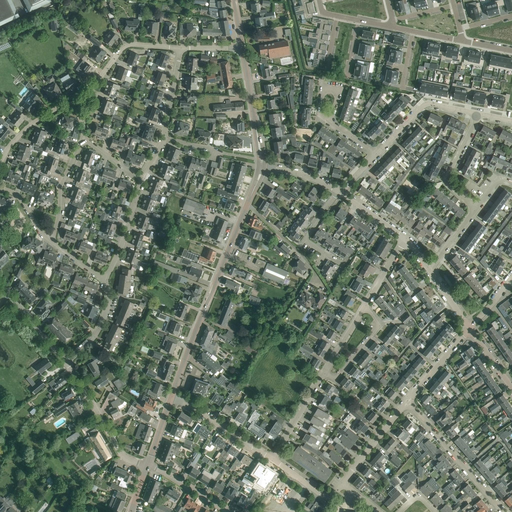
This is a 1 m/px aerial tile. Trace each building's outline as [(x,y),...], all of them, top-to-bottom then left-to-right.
[(0,0),(0,25),(12,20),(19,17),(16,10),(11,0),(0,0)] [(22,0),(29,12),(51,2),(50,0),(22,0)] [(314,7),(312,2),(313,2),(309,3),(308,1),(309,1),(308,0),(301,0),(302,5),(294,7),(295,12),(314,7)] [(405,0),(395,0),(397,5),(396,6),(397,9),(398,9),(398,13),(400,12),(400,13),(404,12),(404,11),(405,11),(403,4),(407,3),(405,0)] [(422,8),(419,0),(409,0),(410,3),(414,2),(416,8),(417,8),(417,9),(422,8)] [(501,0),(498,0),(491,2),(494,16),(498,15),(498,14),(500,13),(498,7),(502,6),(501,0)] [(511,0),(501,0),(502,6),(507,5),(507,6),(507,8),(508,11),(511,10),(511,11),(511,10),(511,0)] [(476,2),(467,4),(468,12),(471,11),(471,13),(470,13),(471,17),(472,17),(473,20),(474,20),(477,19),(480,18),(479,15),(478,13),(478,12),(481,11),(479,2),(476,3),(476,2)] [(491,2),(482,4),(483,10),(486,10),(488,16),(490,16),(490,17),(494,16),(491,2)] [(259,11),(258,3),(251,4),(252,13),(259,11),(259,14),(267,13),(266,9),(259,11)] [(311,15),(311,13),(315,12),(314,7),(295,12),(296,16),(304,14),(306,19),(313,17),(312,17),(312,15),(311,15)] [(219,18),(227,17),(226,10),(218,11),(218,10),(218,9),(209,8),(212,9),(213,16),(212,17),(217,19),(217,18),(219,18)] [(112,18),(110,19),(115,29),(118,27),(115,19),(116,18),(113,13),(111,14),(111,15),(110,16),(112,18)] [(264,26),(262,17),(254,18),(255,23),(254,23),(255,27),(264,26)] [(313,18),(312,22),(321,24),(320,29),(326,30),(330,31),(331,25),(327,25),(328,20),(329,21),(329,20),(318,18),(313,17),(312,17),(313,17),(313,18)] [(59,19),(51,20),(51,25),(51,28),(56,27),(57,31),(60,30),(59,26),(60,26),(59,19)] [(131,21),(126,21),(125,30),(130,30),(130,29),(133,30),(138,31),(138,23),(138,20),(133,20),(133,22),(131,22),(131,21)] [(225,36),(230,35),(227,20),(219,22),(216,23),(216,21),(212,22),(213,29),(202,29),(202,35),(209,35),(209,36),(218,36),(218,41),(225,40),(225,36)] [(157,23),(147,22),(146,33),(155,34),(156,27),(157,27),(157,23)] [(172,23),(165,22),(164,32),(168,32),(167,38),(174,38),(175,29),(171,28),(172,23)] [(193,24),(190,24),(190,37),(193,37),(193,35),(196,35),(196,31),(198,31),(198,28),(198,27),(197,26),(193,26),(193,24)] [(308,37),(309,37),(324,40),(328,41),(328,40),(329,35),(325,34),(326,30),(320,29),(317,28),(316,33),(310,32),(309,32),(308,37)] [(375,40),(377,30),(371,29),(370,32),(363,31),(363,32),(362,32),(361,36),(362,36),(362,37),(375,40)] [(104,41),(107,43),(111,46),(116,40),(119,37),(115,34),(111,31),(108,34),(109,35),(104,41)] [(257,32),(258,40),(270,40),(270,32),(257,32)] [(405,39),(398,38),(399,34),(393,33),(391,43),(404,46),(404,44),(405,44),(405,41),(405,40),(405,39)] [(88,39),(97,46),(90,56),(98,62),(103,56),(105,52),(98,47),(101,44),(90,36),(88,39)] [(309,37),(308,42),(317,43),(316,48),(317,49),(322,50),(326,51),(326,50),(327,45),(323,44),(324,40),(309,37)] [(268,54),(269,58),(289,55),(287,41),(259,46),(260,54),(264,53),(265,55),(268,54)] [(360,45),(359,49),(373,52),(370,51),(371,46),(374,47),(374,43),(368,42),(367,45),(361,44),(361,45),(360,45)] [(423,48),(422,55),(432,56),(434,43),(431,42),(431,43),(428,42),(427,49),(423,48)] [(434,43),(432,56),(441,58),(443,52),(439,51),(440,46),(440,45),(438,44),(434,43)] [(402,52),(396,51),(396,47),(390,46),(388,55),(402,58),(403,53),(402,53),(402,52)] [(441,58),(441,60),(445,61),(445,59),(451,60),(454,47),(450,46),(450,47),(447,46),(446,53),(443,52),(441,58)] [(454,47),(451,60),(460,62),(462,56),(458,55),(459,53),(460,49),(457,48),(457,47),(454,47)] [(313,48),(312,53),(315,54),(315,57),(314,57),(312,66),(318,67),(319,60),(324,61),(324,60),(325,55),(322,54),(322,50),(317,49),(316,48),(313,48)] [(371,61),(373,52),(359,49),(358,54),(359,54),(358,55),(365,57),(364,60),(371,61)] [(465,56),(463,63),(473,65),(476,51),(472,50),(472,51),(469,51),(468,57),(465,56)] [(476,51),(473,65),(483,67),(484,60),(481,60),(480,60),(482,53),(479,52),(476,51)] [(79,52),(76,55),(83,60),(84,61),(86,58),(79,52)] [(131,52),(128,58),(137,61),(139,55),(131,52)] [(160,60),(168,63),(170,57),(162,54),(160,60)] [(401,63),(402,58),(388,55),(386,64),(393,66),(393,62),(400,64),(400,62),(401,63)] [(491,55),(489,67),(495,68),(497,56),(491,55)] [(137,61),(128,58),(126,63),(134,66),(137,61)] [(187,70),(197,71),(198,59),(189,58),(188,65),(187,65),(187,70)] [(75,69),(75,70),(84,76),(83,75),(85,73),(86,73),(88,75),(94,68),(90,65),(89,64),(86,63),(84,61),(83,60),(82,61),(83,62),(76,70),(75,69)] [(168,63),(160,60),(158,65),(166,68),(168,63)] [(228,61),(219,63),(220,68),(221,76),(230,74),(228,61)] [(356,65),(355,70),(369,72),(370,63),(364,62),(363,65),(357,64),(356,65)] [(137,66),(134,73),(142,76),(145,69),(137,66)] [(386,66),(384,75),(398,78),(399,73),(398,73),(398,72),(392,71),(392,67),(386,66)] [(118,73),(126,76),(128,70),(120,67),(118,73)] [(270,69),(270,68),(262,69),(263,78),(271,77),(270,72),(273,72),(278,72),(278,68),(273,68),(270,69)] [(367,81),(369,72),(355,70),(354,74),(355,74),(354,76),(361,77),(361,80),(367,81)] [(48,76),(46,77),(49,82),(55,78),(53,74),(50,71),(46,73),(48,76)] [(159,72),(156,78),(165,81),(167,75),(162,73),(159,72)] [(126,76),(118,73),(115,79),(123,82),(126,76)] [(68,74),(60,79),(67,91),(73,88),(74,89),(79,86),(74,78),(71,80),(68,74)] [(223,85),(220,85),(221,90),(225,89),(225,88),(233,87),(230,74),(221,76),(222,84),(223,84),(223,85)] [(305,85),(313,86),(314,79),(313,79),(313,76),(302,75),(302,85),(305,85)] [(397,83),(398,78),(384,75),(382,85),(389,86),(389,82),(396,84),(396,83),(397,83)] [(154,77),(152,83),(154,83),(158,85),(163,86),(165,81),(156,78),(154,77)] [(186,82),(186,89),(194,90),(195,85),(196,86),(197,78),(185,77),(185,82),(186,82)] [(422,80),(419,92),(425,93),(428,81),(422,80)] [(108,82),(106,88),(114,91),(115,88),(119,89),(120,86),(112,84),(108,82)] [(272,85),(272,84),(265,85),(266,94),(274,93),(273,88),(276,87),(276,88),(281,87),(281,82),(276,83),(276,84),(272,85)] [(452,87),(451,91),(455,92),(453,97),(453,98),(456,99),(459,100),(462,87),(456,85),(456,84),(455,83),(453,83),(452,87)] [(443,84),(441,96),(447,97),(449,85),(443,84)] [(51,99),(60,94),(55,85),(46,90),(51,99)] [(359,99),(362,89),(352,86),(351,89),(350,89),(348,95),(359,99)] [(462,87),(459,100),(463,101),(463,100),(466,101),(467,94),(470,95),(471,88),(462,87)] [(471,88),(470,95),(474,95),(472,101),(472,102),(475,102),(475,103),(478,104),(481,90),(475,89),(476,88),(475,88),(472,87),(471,88)] [(106,88),(103,94),(108,95),(115,98),(116,95),(117,92),(114,91),(106,88)] [(156,90),(153,96),(162,99),(164,93),(156,90)] [(481,90),(478,104),(482,105),(482,104),(485,104),(485,103),(486,98),(489,99),(490,92),(481,90)] [(490,92),(489,99),(493,99),(492,104),(491,105),(491,106),(494,106),(494,107),(497,108),(500,94),(494,93),(495,91),(491,91),(490,92)] [(28,96),(29,96),(24,102),(27,104),(24,107),(22,105),(20,108),(22,110),(25,107),(30,112),(35,107),(36,108),(39,105),(34,101),(37,98),(32,93),(28,96)] [(372,103),(378,95),(376,93),(375,94),(374,93),(368,102),(370,102),(372,103)] [(500,94),(497,108),(501,108),(504,108),(505,102),(508,102),(510,94),(506,94),(506,95),(500,94)] [(348,95),(346,101),(354,103),(355,100),(358,101),(359,99),(348,95)] [(406,105),(409,102),(406,98),(405,97),(402,95),(399,98),(401,99),(396,104),(402,110),(407,105),(406,105)] [(159,104),(162,99),(153,96),(151,101),(159,104)] [(180,101),(179,107),(184,107),(184,110),(184,111),(189,111),(190,110),(190,108),(191,100),(191,96),(190,96),(189,96),(184,96),(184,101),(180,101)] [(281,96),(281,97),(275,98),(275,99),(267,101),(269,109),(278,107),(277,103),(282,102),(281,96)] [(381,98),(379,96),(376,101),(378,103),(383,108),(384,107),(380,103),(383,100),(381,98)] [(113,105),(113,103),(103,99),(100,105),(114,110),(116,106),(113,105)] [(235,110),(235,111),(243,110),(243,102),(234,103),(234,104),(230,104),(230,100),(226,100),(226,104),(216,105),(217,111),(221,111),(221,112),(235,110)] [(346,101),(344,107),(355,110),(356,108),(352,107),(354,103),(346,101)] [(377,114),(380,112),(375,107),(378,103),(376,101),(371,108),(376,113),(377,114)] [(402,110),(396,104),(392,108),(398,114),(402,110)] [(114,110),(100,105),(98,111),(109,115),(110,113),(113,114),(114,110)] [(387,108),(390,111),(388,113),(394,119),(398,114),(392,108),(389,106),(387,108)] [(354,113),(355,110),(344,107),(342,112),(350,115),(351,112),(354,113)] [(153,108),(150,114),(159,117),(161,111),(153,108)] [(376,113),(371,108),(366,116),(368,118),(369,116),(370,114),(373,116),(373,115),(374,115),(376,113)] [(22,119),(24,116),(18,110),(15,114),(16,116),(11,121),(8,119),(6,122),(5,122),(13,128),(15,125),(18,127),(24,120),(22,119)] [(394,119),(388,113),(386,111),(381,115),(389,123),(394,119)] [(353,116),(350,115),(342,112),(340,118),(351,122),(353,116)] [(270,119),(269,119),(270,123),(271,123),(274,123),(274,126),(278,126),(281,125),(281,122),(282,121),(282,117),(282,113),(278,114),(275,114),(270,115),(270,119)] [(433,123),(437,116),(431,113),(427,121),(433,123)] [(156,122),(159,117),(150,114),(148,119),(156,122)] [(61,126),(66,128),(66,129),(72,131),(73,128),(76,119),(69,116),(69,117),(62,115),(61,120),(63,121),(61,126)] [(437,116),(433,123),(439,126),(443,118),(437,116)] [(443,129),(442,131),(445,132),(447,128),(452,130),(457,120),(451,117),(448,124),(446,122),(444,127),(443,129)] [(374,123),(376,125),(382,131),(386,126),(382,122),(383,122),(379,118),(374,123)] [(457,120),(452,130),(463,135),(465,129),(461,127),(463,123),(457,120)] [(176,126),(174,133),(183,136),(183,134),(187,135),(188,130),(191,131),(193,126),(190,125),(184,123),(180,122),(179,127),(176,126)] [(428,132),(430,131),(427,128),(428,127),(423,122),(421,125),(428,132)] [(93,135),(94,134),(96,135),(96,136),(99,137),(102,129),(97,127),(98,124),(94,123),(91,134),(93,135)] [(223,127),(232,127),(236,127),(236,131),(244,131),(243,131),(243,123),(236,123),(223,123),(223,127)] [(102,129),(99,137),(99,138),(102,140),(103,138),(105,138),(105,139),(107,134),(110,135),(112,129),(103,125),(102,129)] [(144,131),(153,135),(155,128),(147,125),(146,125),(144,131)] [(279,128),(272,129),(273,137),(281,136),(286,135),(284,125),(281,125),(278,126),(279,128)] [(382,131),(376,125),(372,129),(378,135),(382,131)] [(4,126),(0,131),(0,138),(3,141),(11,132),(4,126)] [(427,134),(419,126),(415,131),(421,137),(423,138),(427,134)] [(480,133),(486,136),(490,129),(487,128),(484,126),(480,133)] [(317,134),(323,137),(327,130),(322,127),(317,134)] [(46,136),(47,132),(36,128),(33,135),(41,138),(43,135),(46,136)] [(204,130),(195,128),(194,135),(198,136),(197,139),(204,140),(205,140),(205,141),(209,142),(210,133),(203,132),(204,130)] [(372,129),(368,134),(365,131),(361,135),(364,138),(365,137),(369,140),(371,138),(373,140),(378,135),(372,129)] [(490,129),(486,136),(485,139),(488,141),(489,139),(491,140),(492,139),(496,132),(492,130),(492,131),(490,129)] [(327,130),(323,137),(321,139),(326,143),(328,141),(332,134),(327,130)] [(499,137),(506,140),(509,133),(507,132),(503,130),(499,137)] [(153,135),(144,131),(141,138),(150,141),(153,135)] [(421,137),(415,131),(411,136),(417,141),(421,137)] [(436,136),(430,131),(428,132),(434,138),(436,140),(439,137),(437,135),(436,136)] [(332,134),(328,141),(333,144),(338,137),(332,134)] [(41,138),(33,135),(31,142),(39,145),(40,141),(43,142),(44,139),(41,138)] [(226,143),(230,144),(230,148),(238,149),(238,148),(242,148),(242,140),(240,140),(239,141),(237,141),(237,137),(227,136),(226,143)] [(412,146),(417,141),(411,136),(406,140),(412,146)] [(121,152),(124,143),(125,143),(126,140),(120,137),(118,141),(115,150),(119,151),(120,150),(121,151),(121,152)] [(62,138),(59,147),(67,150),(68,146),(69,143),(68,144),(67,143),(68,141),(62,138)] [(112,148),(115,150),(118,141),(113,139),(110,148),(110,147),(112,147),(112,148)] [(280,158),(289,156),(289,151),(283,152),(282,144),(286,144),(286,139),(281,139),(282,141),(274,142),(275,153),(279,152),(280,158)] [(342,150),(346,143),(341,140),(336,146),(342,150)] [(410,154),(413,151),(410,148),(412,146),(406,140),(402,145),(408,150),(407,151),(410,154)] [(304,151),(308,152),(310,144),(296,142),(296,143),(305,145),(304,151)] [(445,142),(442,148),(449,152),(452,146),(445,142)] [(346,143),(342,150),(347,153),(352,147),(346,143)] [(20,148),(19,151),(30,155),(31,152),(28,152),(29,148),(20,144),(19,147),(20,148)] [(65,153),(66,154),(67,154),(68,150),(67,150),(59,147),(57,153),(65,156),(65,155),(64,155),(65,153)] [(170,147),(168,153),(176,156),(177,153),(180,154),(181,151),(170,147)] [(347,153),(350,156),(348,158),(350,159),(357,150),(352,147),(347,153)] [(395,152),(400,157),(405,153),(399,147),(395,152)] [(446,157),(449,152),(442,148),(439,153),(446,157)] [(85,153),(84,156),(93,159),(93,158),(94,154),(95,154),(96,152),(89,149),(89,150),(87,150),(86,153),(85,153)] [(470,155),(481,160),(482,157),(481,154),(480,153),(473,149),(470,155)] [(132,151),(129,150),(125,161),(132,163),(135,155),(131,154),(132,151)] [(304,156),(304,152),(294,150),(293,156),(295,156),(294,161),(302,162),(304,156)] [(327,164),(323,163),(321,170),(329,172),(330,165),(332,166),(333,164),(334,158),(322,150),(321,156),(324,157),(324,156),(329,157),(327,164)] [(347,164),(352,168),(354,164),(352,162),(354,158),(357,160),(362,154),(357,150),(350,159),(348,162),(347,164)] [(17,154),(15,158),(25,161),(26,157),(29,158),(30,155),(19,151),(18,154),(17,154)] [(391,156),(396,161),(400,157),(395,152),(391,156)] [(54,155),(47,153),(46,156),(50,158),(48,163),(57,166),(58,163),(57,162),(58,160),(59,161),(59,160),(53,158),(54,155)] [(168,153),(165,159),(177,163),(178,160),(174,159),(176,156),(168,153)] [(444,163),(446,157),(439,153),(436,159),(444,163)] [(142,162),(145,155),(141,154),(140,157),(135,155),(132,163),(139,166),(140,162),(142,162)] [(467,160),(475,164),(476,161),(479,162),(481,160),(470,155),(467,160)] [(82,162),(84,163),(90,165),(91,165),(93,159),(84,156),(83,160),(83,161),(83,162),(82,162)] [(314,160),(310,159),(308,166),(316,167),(318,160),(318,157),(315,156),(314,160)] [(387,161),(392,166),(396,161),(391,156),(387,161)] [(495,166),(499,158),(493,156),(490,163),(495,166)] [(408,163),(407,164),(411,168),(416,162),(411,157),(408,160),(411,163),(410,165),(408,163)] [(29,162),(28,165),(31,166),(36,168),(39,159),(35,158),(33,164),(29,162)] [(199,160),(192,158),(189,166),(190,166),(189,169),(192,170),(192,171),(195,172),(196,168),(199,160)] [(334,158),(333,164),(335,164),(332,176),(340,178),(342,170),(337,169),(338,165),(339,165),(340,162),(334,158)] [(504,161),(499,158),(495,166),(501,168),(504,161)] [(433,164),(441,168),(444,163),(436,159),(433,164)] [(206,163),(199,160),(196,168),(199,169),(198,172),(202,173),(203,171),(206,163)] [(467,160),(464,166),(474,170),(475,171),(476,169),(473,167),(475,164),(467,160)] [(383,165),(388,170),(392,166),(387,161),(383,165)] [(504,161),(501,168),(507,171),(510,163),(504,161)] [(54,173),(55,170),(56,170),(57,166),(48,163),(45,162),(42,171),(51,174),(52,172),(54,173)] [(429,165),(432,167),(430,170),(438,174),(441,168),(433,164),(430,163),(429,165)] [(159,170),(169,173),(170,170),(172,171),(173,168),(163,164),(161,170),(159,169),(159,170)] [(230,171),(244,175),(246,167),(236,164),(235,168),(231,167),(230,171)] [(31,166),(28,165),(27,165),(25,172),(23,178),(26,180),(29,172),(31,166)] [(378,169),(384,174),(388,170),(383,165),(378,169)] [(405,172),(402,176),(404,177),(408,172),(406,171),(401,166),(400,167),(405,172)] [(474,170),(464,166),(462,171),(465,173),(464,175),(469,178),(472,174),(474,170)] [(76,170),(74,173),(76,174),(89,179),(89,177),(89,175),(88,175),(88,172),(83,170),(82,170),(78,168),(78,169),(78,170),(77,170),(76,170)] [(105,169),(104,168),(101,178),(98,177),(95,183),(99,184),(100,179),(103,180),(103,178),(107,179),(110,170),(106,169),(106,170),(104,169),(105,169)] [(378,169),(374,174),(379,179),(384,174),(378,169)] [(110,170),(107,179),(106,183),(111,185),(110,188),(113,190),(116,183),(113,182),(116,173),(115,172),(115,173),(114,173),(114,172),(110,170)] [(159,170),(157,176),(166,179),(169,180),(170,177),(168,176),(169,173),(159,170)] [(429,173),(426,172),(423,177),(429,180),(431,177),(435,179),(438,174),(430,170),(429,173)] [(11,183),(15,173),(9,171),(8,174),(7,174),(8,173),(5,172),(4,177),(6,178),(6,179),(5,178),(4,181),(11,183)] [(228,179),(231,180),(242,183),(244,175),(230,171),(228,179)] [(15,173),(11,183),(17,185),(20,176),(15,173)] [(74,173),(73,177),(75,178),(75,180),(74,179),(74,180),(77,181),(78,181),(84,184),(85,181),(87,181),(88,181),(89,179),(76,174),(74,173)] [(149,185),(157,188),(159,185),(161,186),(163,181),(154,178),(153,180),(151,180),(149,185)] [(117,188),(123,190),(126,180),(123,179),(122,180),(120,179),(117,188)] [(403,185),(409,189),(407,192),(411,194),(417,186),(406,179),(403,185)] [(123,190),(129,192),(132,184),(130,183),(130,181),(126,180),(123,190)] [(229,188),(228,192),(237,195),(238,195),(242,183),(231,180),(230,185),(227,184),(226,187),(229,188)] [(30,184),(24,182),(21,191),(27,193),(30,184)] [(265,194),(271,198),(273,194),(274,195),(280,199),(282,196),(288,200),(291,196),(281,189),(278,193),(275,191),(276,191),(274,189),(275,186),(269,182),(267,185),(270,187),(265,194)] [(301,186),(294,182),(290,188),(293,190),(292,192),(294,193),(295,191),(297,192),(301,186)] [(30,184),(27,193),(33,195),(36,186),(30,184)] [(156,191),(157,188),(149,185),(147,191),(158,195),(159,192),(156,191)] [(72,189),(71,192),(83,197),(84,194),(82,194),(83,190),(89,192),(90,189),(83,187),(82,190),(73,186),(73,187),(73,189),(72,189)] [(364,196),(368,190),(362,186),(358,191),(364,196)] [(312,200),(311,200),(314,203),(320,195),(317,193),(319,190),(314,187),(308,194),(309,195),(308,197),(312,200)] [(218,188),(216,195),(236,200),(237,195),(228,192),(222,190),(222,189),(218,188)] [(436,188),(431,194),(436,198),(441,192),(436,188)] [(505,189),(501,194),(507,199),(511,194),(505,189)] [(43,206),(43,205),(46,197),(42,195),(43,192),(37,190),(35,198),(38,199),(37,204),(43,206)] [(374,194),(368,190),(364,196),(369,200),(374,194)] [(82,199),(83,197),(71,192),(69,196),(70,196),(69,198),(78,201),(77,204),(83,207),(84,204),(79,202),(80,199),(82,199)] [(441,192),(436,198),(441,202),(446,196),(441,192)] [(54,195),(50,194),(49,198),(46,197),(43,205),(49,207),(50,204),(51,204),(54,195)] [(374,194),(369,200),(375,204),(379,198),(374,194)] [(504,204),(507,199),(501,194),(497,199),(504,204)] [(446,196),(441,202),(446,206),(451,200),(446,196)] [(145,197),(143,203),(151,206),(153,206),(156,201),(153,200),(150,199),(149,198),(145,197)] [(11,201),(4,198),(0,210),(3,211),(5,208),(8,209),(11,201)] [(186,198),(182,208),(201,215),(205,206),(186,198)] [(232,211),(235,202),(222,198),(222,199),(223,201),(226,202),(225,204),(222,203),(221,205),(218,204),(217,207),(223,209),(223,208),(232,211)] [(385,202),(379,198),(375,204),(380,208),(385,202)] [(500,209),(504,204),(497,199),(494,204),(500,209)] [(271,201),(270,203),(264,200),(259,208),(264,211),(263,214),(266,216),(269,210),(268,209),(269,208),(271,209),(277,215),(281,211),(274,203),(271,201)] [(421,207),(426,210),(427,208),(423,205),(425,202),(423,200),(418,205),(421,207)] [(450,210),(455,204),(451,200),(446,206),(450,210)] [(143,203),(141,208),(145,210),(149,211),(151,206),(143,203)] [(385,209),(390,213),(395,206),(389,203),(385,209)] [(70,208),(69,212),(78,215),(80,209),(82,210),(83,207),(77,204),(76,208),(71,206),(72,207),(71,208),(70,208)] [(455,204),(450,210),(455,214),(460,208),(455,204)] [(500,209),(494,204),(490,209),(496,213),(500,209)] [(115,205),(113,210),(121,213),(123,208),(115,205)] [(316,208),(311,205),(309,208),(307,207),(304,211),(304,210),(302,213),(310,218),(312,216),(314,218),(317,213),(314,210),(316,208)] [(395,206),(390,213),(395,216),(400,210),(395,206)] [(400,210),(395,216),(401,220),(405,214),(403,212),(405,209),(402,207),(400,210)] [(419,218),(424,211),(418,207),(416,209),(420,212),(417,216),(419,218)] [(336,216),(339,218),(338,220),(341,222),(343,218),(344,219),(347,213),(345,212),(345,211),(341,208),(337,214),(336,216)] [(460,208),(455,214),(460,218),(465,212),(460,208)] [(121,213),(113,210),(110,209),(107,215),(107,217),(111,218),(112,217),(119,219),(121,213)] [(490,209),(487,214),(493,218),(496,213),(490,209)] [(401,220),(406,224),(410,217),(408,215),(410,212),(407,210),(405,214),(401,220)] [(431,216),(424,211),(419,218),(422,220),(425,216),(429,219),(429,218),(430,217),(430,218),(431,216)] [(68,222),(75,224),(80,226),(82,226),(83,223),(77,221),(78,219),(76,219),(78,215),(69,212),(68,216),(69,216),(68,218),(67,217),(67,218),(69,219),(68,222)] [(308,221),(310,218),(302,213),(300,215),(300,216),(298,219),(308,226),(310,222),(308,221)] [(416,221),(413,219),(415,216),(412,214),(410,217),(406,224),(411,227),(416,221)] [(493,218),(487,214),(483,219),(489,223),(493,218)] [(140,215),(138,220),(147,223),(149,218),(145,216),(140,215)] [(251,217),(248,225),(262,230),(263,227),(256,225),(258,220),(251,217)] [(351,220),(349,218),(345,223),(350,226),(351,225),(353,227),(358,220),(354,217),(351,220)] [(224,232),(228,222),(218,218),(215,224),(217,225),(216,228),(224,232)] [(305,230),(308,226),(298,219),(296,223),(295,222),(293,225),(301,231),(303,228),(305,230)] [(138,220),(136,226),(141,228),(144,229),(147,230),(149,224),(147,223),(138,220)] [(358,220),(353,227),(355,228),(355,230),(357,231),(363,223),(358,220)] [(115,231),(117,225),(108,222),(106,228),(115,231)] [(363,223),(357,231),(359,233),(360,231),(362,233),(367,226),(363,223)] [(423,226),(418,223),(414,229),(419,233),(423,226)] [(482,233),(486,228),(480,223),(476,228),(482,233)] [(299,233),(301,231),(293,225),(291,228),(292,228),(289,232),(291,233),(291,234),(289,237),(294,242),(296,238),(298,240),(302,235),(299,233)] [(367,226),(362,233),(364,235),(363,236),(368,239),(372,234),(369,232),(372,229),(367,226)] [(423,226),(419,233),(424,236),(429,230),(428,230),(423,226)] [(434,234),(431,232),(434,228),(431,226),(428,230),(429,230),(424,236),(429,240),(434,234)] [(81,233),(78,240),(82,241),(86,228),(83,227),(81,234),(81,233)] [(148,230),(147,233),(153,236),(155,236),(158,228),(156,227),(154,233),(148,230)] [(113,237),(115,231),(106,228),(104,233),(113,237)] [(220,241),(224,232),(216,228),(212,238),(220,241)] [(472,233),(478,237),(482,233),(476,228),(472,233)] [(69,241),(72,233),(63,229),(61,235),(64,236),(63,239),(63,238),(65,239),(65,240),(69,241)] [(260,241),(263,234),(252,229),(249,236),(260,241)] [(321,241),(327,233),(324,231),(320,229),(318,231),(317,231),(312,238),(318,242),(319,239),(321,241)] [(434,244),(439,237),(436,235),(439,232),(436,230),(434,234),(429,240),(434,244)] [(72,233),(69,241),(72,242),(73,242),(74,242),(74,243),(75,243),(76,239),(78,240),(81,233),(78,232),(77,234),(72,233)] [(135,232),(133,238),(141,241),(143,235),(135,232)] [(330,234),(327,233),(321,241),(324,243),(323,245),(326,247),(333,237),(329,235),(330,234)] [(469,238),(475,242),(478,237),(472,233),(469,238)] [(26,242),(23,241),(21,248),(26,250),(27,247),(31,249),(35,239),(32,238),(32,239),(28,237),(26,242)] [(334,249),(339,241),(337,239),(336,240),(333,237),(326,247),(330,250),(332,247),(334,249)] [(439,237),(434,244),(440,247),(444,241),(439,237)] [(133,238),(130,244),(142,248),(144,242),(141,241),(133,238)] [(250,242),(250,241),(243,238),(239,247),(246,250),(248,246),(256,250),(258,245),(250,242)] [(389,240),(385,238),(376,253),(384,258),(392,244),(388,242),(389,240)] [(465,242),(471,247),(475,242),(469,238),(465,242)] [(35,253),(40,255),(42,248),(39,247),(41,242),(37,241),(38,240),(35,239),(31,249),(36,250),(35,253)] [(84,243),(81,242),(78,251),(78,250),(80,251),(84,253),(87,244),(88,240),(85,239),(84,243)] [(339,241),(334,249),(337,251),(335,253),(339,255),(345,245),(342,243),(339,241)] [(465,242),(461,247),(468,252),(471,247),(465,242)] [(91,250),(94,251),(96,244),(93,243),(92,246),(87,244),(84,253),(87,254),(88,253),(89,254),(89,255),(91,250)] [(94,251),(97,252),(97,253),(96,253),(93,261),(94,261),(95,261),(95,262),(99,263),(103,253),(98,251),(100,245),(96,244),(94,251)] [(280,248),(276,245),(272,250),(279,255),(281,252),(286,255),(291,250),(283,244),(280,248)] [(511,247),(506,244),(504,247),(503,246),(501,246),(500,249),(505,252),(511,256),(511,247)] [(345,245),(339,255),(344,259),(345,256),(348,258),(351,253),(352,253),(354,250),(350,248),(345,245)] [(488,251),(497,256),(499,253),(496,251),(490,248),(488,251)] [(187,251),(184,257),(197,262),(198,260),(201,261),(206,263),(206,262),(211,264),(213,261),(214,261),(215,258),(214,257),(216,252),(211,250),(208,249),(205,258),(187,251)] [(127,255),(135,258),(137,253),(129,250),(127,255)] [(44,262),(48,263),(51,252),(51,253),(45,251),(43,256),(40,255),(39,256),(37,261),(37,262),(43,264),(44,262)] [(111,256),(109,256),(110,254),(107,253),(107,252),(103,251),(103,253),(99,263),(102,265),(103,264),(106,265),(107,263),(106,263),(107,260),(109,260),(111,256)] [(51,252),(48,263),(51,264),(50,267),(56,269),(57,267),(58,263),(59,261),(55,260),(57,255),(51,253),(51,252)] [(369,262),(370,260),(379,264),(382,259),(373,254),(367,254),(365,256),(363,255),(361,257),(369,262)] [(138,259),(135,258),(127,255),(125,261),(133,264),(132,267),(139,270),(141,270),(145,272),(146,269),(137,266),(137,265),(136,265),(138,259)] [(460,261),(461,260),(457,255),(450,261),(454,266),(460,261)] [(494,259),(493,261),(503,268),(507,262),(499,257),(497,261),(494,259)] [(180,263),(186,266),(190,267),(191,267),(189,272),(188,274),(189,274),(199,278),(202,271),(199,270),(199,269),(200,265),(201,266),(202,265),(182,258),(180,263)] [(489,266),(482,258),(480,262),(486,269),(489,266)] [(262,275),(283,284),(288,272),(257,259),(255,264),(265,269),(262,275)] [(462,259),(461,260),(460,261),(454,266),(458,271),(464,266),(461,263),(464,261),(462,259)] [(297,261),(297,262),(295,266),(295,267),(299,271),(298,272),(297,272),(295,275),(306,279),(309,274),(306,272),(304,275),(302,274),(307,269),(303,266),(304,266),(304,265),(304,264),(299,260),(298,261),(297,261)] [(334,273),(339,266),(336,264),(335,265),(330,261),(328,264),(326,263),(324,266),(334,273)] [(500,273),(503,268),(493,261),(491,264),(494,266),(492,269),(500,274),(500,273)] [(156,266),(176,274),(176,273),(171,271),(172,268),(157,262),(156,265),(156,266)] [(61,264),(58,263),(57,267),(56,269),(54,274),(59,276),(60,273),(64,274),(67,265),(63,264),(63,265),(61,264),(61,263),(61,264)] [(366,263),(360,273),(367,277),(371,270),(374,272),(376,269),(366,263)] [(64,274),(63,277),(71,280),(74,271),(72,270),(73,267),(72,267),(72,268),(70,268),(70,267),(67,265),(64,274)] [(238,269),(231,266),(228,274),(233,275),(235,276),(236,273),(244,276),(243,278),(248,280),(251,274),(245,272),(238,269)] [(324,266),(321,270),(324,272),(322,274),(327,278),(325,281),(327,284),(334,273),(324,266)] [(400,277),(408,271),(404,266),(396,272),(398,274),(399,273),(401,276),(400,277)] [(468,271),(464,266),(458,271),(462,276),(468,271)] [(22,269),(18,267),(14,276),(18,278),(22,269)] [(126,296),(126,294),(130,295),(131,292),(128,291),(128,288),(133,289),(133,286),(130,285),(131,282),(129,282),(129,278),(133,279),(133,276),(130,276),(131,270),(125,269),(125,268),(123,267),(121,275),(120,274),(117,295),(126,296)] [(412,276),(408,271),(400,277),(404,282),(412,276)] [(79,274),(76,273),(73,282),(79,284),(82,276),(78,275),(79,274)] [(474,278),(470,273),(464,278),(468,283),(474,278)] [(265,287),(268,280),(257,275),(254,283),(265,287)] [(82,276),(79,284),(84,286),(84,287),(87,279),(88,277),(86,276),(85,278),(82,276)] [(407,286),(415,280),(412,276),(404,282),(407,286)] [(357,281),(353,289),(359,292),(363,285),(365,286),(367,282),(358,277),(356,281),(357,281)] [(472,288),(478,283),(474,278),(468,283),(472,288)] [(89,280),(87,279),(84,287),(84,286),(84,288),(89,291),(92,283),(89,281),(89,280)] [(493,287),(497,284),(493,279),(488,283),(493,287)] [(13,287),(22,296),(28,290),(24,286),(25,285),(20,280),(13,287)] [(237,295),(241,285),(227,280),(225,285),(235,289),(233,293),(237,295)] [(419,285),(415,280),(407,286),(411,291),(419,285)] [(99,285),(92,283),(89,291),(95,293),(97,287),(99,287),(99,285)] [(478,283),(472,288),(477,293),(482,287),(478,283)] [(185,289),(184,293),(187,294),(186,298),(188,299),(188,300),(193,302),(193,301),(196,302),(199,295),(202,288),(197,286),(195,285),(194,286),(196,287),(194,292),(191,291),(185,289)] [(482,287),(477,293),(481,297),(487,292),(482,287)] [(47,293),(47,292),(48,291),(45,288),(38,296),(41,299),(47,293)] [(426,294),(422,289),(415,295),(419,300),(421,298),(426,294)] [(22,296),(29,304),(36,298),(28,290),(22,296)] [(350,296),(352,293),(347,290),(344,295),(347,297),(344,303),(351,307),(355,299),(350,296)] [(296,301),(301,304),(300,307),(305,311),(307,308),(311,303),(319,308),(326,298),(321,294),(319,295),(315,300),(306,294),(305,295),(302,293),(296,301)] [(426,294),(421,298),(425,303),(430,299),(426,294)] [(250,295),(248,301),(258,306),(261,299),(250,295)] [(413,299),(410,295),(403,300),(405,305),(413,299)] [(78,296),(76,301),(84,305),(86,300),(78,296)] [(384,301),(387,299),(385,296),(382,298),(380,296),(375,300),(380,305),(384,301)] [(141,305),(144,306),(147,300),(142,297),(141,299),(145,301),(144,304),(140,302),(139,306),(140,306),(141,305)] [(36,307),(39,309),(36,313),(43,319),(48,314),(47,314),(50,311),(47,308),(51,304),(45,298),(36,307)] [(227,298),(217,323),(226,326),(236,301),(227,298)] [(428,308),(433,304),(430,299),(425,303),(422,305),(425,310),(427,309),(428,308)] [(68,303),(64,300),(55,310),(54,310),(59,315),(65,308),(64,307),(68,303)] [(136,307),(137,305),(125,300),(123,304),(125,304),(123,308),(122,307),(119,315),(120,316),(119,319),(117,319),(115,323),(127,328),(128,325),(126,324),(128,318),(131,319),(133,314),(130,312),(133,306),(136,307)] [(384,310),(391,304),(392,303),(390,301),(387,304),(384,301),(380,305),(384,310)] [(174,310),(173,315),(183,319),(188,306),(185,305),(185,304),(184,304),(184,305),(180,303),(177,311),(174,310)] [(388,315),(396,308),(400,305),(398,303),(394,307),(391,304),(384,310),(388,315)] [(88,304),(83,315),(92,318),(97,308),(88,304)] [(424,318),(427,323),(435,315),(435,316),(432,313),(437,309),(433,304),(428,308),(425,310),(429,314),(424,318)] [(340,308),(336,314),(345,319),(349,313),(340,308)] [(396,308),(388,315),(393,320),(400,313),(396,308)] [(328,311),(326,314),(331,318),(332,317),(334,318),(332,321),(331,321),(329,324),(328,326),(332,328),(333,326),(335,327),(339,330),(343,323),(337,320),(338,318),(336,316),(328,311)] [(170,327),(166,326),(164,332),(169,334),(170,332),(174,333),(177,334),(179,330),(177,330),(178,328),(179,328),(180,325),(178,324),(171,321),(172,318),(161,313),(159,313),(158,317),(169,322),(168,323),(171,325),(170,327)] [(403,318),(401,320),(405,324),(404,324),(407,325),(414,321),(412,318),(412,317),(410,315),(408,313),(403,318)] [(440,321),(443,319),(440,315),(434,320),(437,323),(441,326),(450,334),(454,329),(455,330),(459,325),(457,322),(453,327),(449,324),(447,326),(440,321)] [(47,326),(55,334),(63,326),(54,318),(47,326)] [(123,332),(125,330),(113,324),(111,328),(113,328),(108,338),(107,337),(105,340),(106,341),(104,347),(111,350),(114,345),(117,346),(118,344),(115,342),(116,339),(118,340),(119,337),(122,338),(124,336),(119,334),(121,331),(123,332)] [(398,327),(395,325),(391,330),(396,334),(399,337),(404,331),(405,329),(399,326),(398,327)] [(63,326),(55,334),(64,343),(72,335),(63,326)] [(207,326),(203,336),(213,340),(216,333),(213,332),(214,331),(207,326)] [(450,334),(441,326),(439,329),(442,331),(440,334),(445,339),(450,334)] [(487,330),(491,336),(497,332),(493,326),(487,330)] [(327,328),(326,330),(330,333),(327,337),(329,338),(333,340),(337,333),(333,331),(331,330),(327,328)] [(323,336),(319,334),(311,329),(309,333),(321,340),(323,336)] [(396,334),(391,330),(387,335),(392,339),(395,342),(398,339),(394,336),(396,334)] [(501,337),(497,332),(491,336),(495,342),(501,337)] [(436,339),(441,343),(445,339),(440,334),(436,339)] [(387,335),(383,340),(388,344),(392,339),(387,335)] [(176,344),(178,340),(166,336),(162,345),(166,346),(164,351),(172,354),(176,344)] [(207,351),(213,354),(215,356),(216,353),(213,350),(216,343),(214,342),(215,341),(213,340),(203,336),(199,344),(207,348),(206,350),(207,351)] [(505,343),(501,337),(495,342),(499,347),(505,343)] [(432,344),(437,348),(441,343),(436,339),(432,344)] [(319,346),(327,351),(330,344),(323,340),(319,346)] [(421,343),(418,340),(416,343),(425,351),(423,354),(428,358),(433,353),(427,349),(424,346),(421,343)] [(389,349),(384,344),(382,346),(381,345),(380,346),(375,342),(370,348),(377,354),(380,351),(382,353),(384,350),(387,352),(389,349)] [(505,343),(499,347),(503,353),(509,349),(505,343)] [(302,347),(311,353),(312,353),(314,350),(304,344),(302,347)] [(427,349),(433,353),(437,348),(432,344),(429,346),(427,349)] [(327,351),(319,346),(317,345),(315,347),(317,349),(315,352),(317,353),(316,353),(323,357),(327,351)] [(300,346),(298,349),(300,350),(300,351),(302,352),(309,356),(310,355),(311,353),(302,347),(300,346)] [(473,351),(471,347),(465,351),(467,355),(465,357),(467,360),(465,361),(464,360),(457,365),(460,369),(474,359),(472,356),(475,354),(473,351)] [(398,356),(392,352),(389,349),(387,352),(393,357),(394,355),(397,357),(398,356)] [(511,355),(511,353),(509,349),(503,353),(507,359),(511,355)] [(150,353),(152,354),(151,356),(160,360),(162,354),(153,351),(153,352),(150,351),(150,353)] [(197,360),(202,364),(205,361),(206,362),(210,357),(213,354),(207,351),(205,354),(203,352),(197,360)] [(362,357),(368,361),(370,359),(373,361),(375,359),(367,352),(362,357)] [(419,358),(413,353),(411,356),(414,358),(417,361),(422,366),(426,361),(421,356),(419,358)] [(95,363),(99,360),(96,355),(91,358),(93,361),(88,364),(95,376),(101,372),(97,366),(96,366),(95,363)] [(311,359),(309,363),(312,365),(314,366),(317,367),(318,368),(319,365),(319,364),(320,361),(316,358),(311,355),(311,356),(310,357),(310,358),(311,359)] [(202,364),(206,368),(209,364),(212,366),(215,362),(210,357),(206,362),(205,361),(202,364)] [(365,364),(368,361),(362,357),(358,363),(363,367),(366,369),(368,367),(365,364)] [(52,365),(46,358),(35,366),(41,374),(45,371),(44,370),(46,369),(52,365)] [(473,362),(475,365),(469,369),(471,372),(482,363),(478,358),(473,362)] [(160,367),(164,368),(169,370),(170,370),(172,371),(174,365),(168,363),(168,362),(163,359),(160,367)] [(418,371),(422,366),(417,361),(413,366),(418,371)] [(214,374),(219,367),(223,371),(225,369),(220,366),(215,362),(212,366),(209,364),(206,368),(214,374)] [(486,369),(482,363),(471,372),(472,374),(478,369),(480,373),(486,369)] [(359,371),(360,370),(355,366),(352,369),(351,369),(349,372),(350,372),(349,373),(357,379),(360,375),(363,378),(366,374),(363,370),(361,372),(359,371)] [(414,375),(418,371),(413,366),(408,371),(414,375)] [(164,368),(160,378),(168,381),(172,371),(170,370),(169,370),(164,368)] [(478,382),(490,374),(486,369),(480,373),(482,376),(476,380),(478,382)] [(115,378),(110,370),(100,376),(101,378),(95,382),(97,386),(96,386),(97,387),(98,388),(115,378)] [(148,370),(146,374),(155,378),(157,374),(148,370)] [(448,380),(451,382),(453,385),(455,382),(450,377),(452,375),(447,370),(442,375),(448,380)] [(377,376),(370,371),(368,375),(376,382),(378,379),(381,376),(383,374),(380,372),(377,376)] [(409,380),(414,375),(408,371),(404,376),(409,380)] [(404,376),(402,378),(396,373),(394,372),(392,374),(405,385),(409,380),(404,376)] [(405,385),(392,374),(391,376),(392,378),(398,383),(396,386),(401,390),(405,385)] [(480,384),(486,380),(488,383),(493,379),(490,374),(478,382),(480,384)] [(222,384),(226,387),(229,382),(221,376),(219,378),(217,379),(213,375),(211,378),(215,382),(220,386),(222,384)] [(444,385),(448,380),(442,375),(438,380),(444,385)] [(380,380),(385,385),(388,382),(383,377),(382,378),(381,376),(378,379),(380,380)] [(66,382),(62,377),(54,383),(55,384),(53,385),(54,387),(49,390),(52,394),(57,390),(56,390),(60,387),(66,382)] [(126,384),(121,377),(113,382),(118,390),(126,384)] [(349,390),(354,384),(346,377),(346,378),(344,380),(344,379),(340,383),(349,390)] [(210,382),(209,383),(205,382),(206,380),(204,379),(203,381),(195,379),(195,380),(194,380),(193,383),(194,383),(191,392),(200,396),(199,397),(203,399),(204,399),(209,391),(212,386),(213,385),(215,382),(211,378),(208,381),(210,382)] [(488,383),(490,386),(487,388),(484,390),(486,393),(497,384),(493,379),(488,383)] [(34,394),(45,385),(41,380),(30,389),(34,394)] [(440,389),(444,385),(438,380),(434,385),(440,389)] [(367,387),(361,381),(358,385),(364,390),(367,387)] [(156,382),(152,391),(145,389),(144,392),(156,399),(157,398),(155,397),(156,394),(160,395),(161,392),(161,390),(162,390),(163,391),(164,391),(166,387),(161,385),(161,384),(162,384),(156,382)] [(226,387),(233,391),(236,387),(229,382),(226,387)] [(461,391),(453,385),(451,382),(449,384),(451,387),(451,388),(458,394),(461,391)] [(326,386),(324,390),(331,394),(332,391),(337,394),(339,390),(335,388),(329,384),(328,387),(326,386)] [(497,384),(486,393),(488,395),(493,391),(495,394),(501,390),(497,384)] [(434,385),(429,390),(435,395),(440,389),(434,385)] [(212,386),(209,391),(204,399),(206,400),(206,401),(209,403),(211,400),(220,405),(224,399),(216,393),(218,390),(215,388),(214,388),(212,386)] [(393,399),(398,394),(392,389),(390,387),(385,392),(393,399)] [(61,394),(65,400),(74,395),(70,388),(67,389),(68,391),(61,394)] [(231,391),(225,401),(227,403),(234,393),(231,391)] [(109,394),(106,398),(110,400),(114,398),(115,401),(111,403),(112,406),(110,408),(111,408),(110,410),(109,409),(110,412),(113,417),(117,415),(120,414),(119,412),(120,411),(119,409),(124,406),(125,405),(126,402),(124,401),(110,392),(109,394)] [(360,400),(351,392),(349,395),(358,403),(360,400)] [(367,403),(373,397),(367,392),(362,399),(367,403)] [(328,397),(322,394),(318,401),(324,404),(326,400),(330,402),(331,399),(328,397)] [(426,394),(421,400),(424,402),(422,404),(428,411),(431,414),(433,417),(437,414),(438,413),(436,410),(432,406),(431,408),(427,405),(426,404),(431,398),(429,396),(429,395),(428,395),(426,394)] [(386,408),(388,406),(388,405),(390,403),(381,395),(377,400),(386,408)] [(497,399),(499,402),(489,409),(491,411),(498,406),(501,404),(507,400),(503,395),(497,399)] [(336,396),(335,399),(340,402),(343,404),(345,405),(346,403),(345,402),(341,400),(336,396)] [(147,409),(153,411),(157,401),(153,400),(153,399),(148,397),(146,402),(145,401),(143,407),(144,407),(143,408),(137,404),(135,407),(145,413),(147,410),(146,410),(147,409)] [(385,410),(386,408),(377,400),(373,404),(382,412),(383,410),(385,410)] [(510,405),(507,400),(501,404),(505,409),(510,405)] [(63,401),(55,407),(57,410),(65,404),(63,401)] [(83,412),(77,401),(70,405),(76,416),(83,412)] [(229,406),(226,404),(222,410),(229,415),(233,409),(236,411),(240,406),(241,404),(238,402),(236,404),(234,402),(231,406),(230,405),(229,406)] [(57,410),(53,412),(56,417),(60,414),(68,409),(67,407),(65,404),(57,410)] [(352,409),(353,409),(362,417),(366,413),(357,405),(357,406),(356,405),(354,407),(354,408),(352,409)] [(131,406),(126,413),(133,417),(134,414),(137,409),(131,406)] [(240,406),(236,411),(237,411),(239,413),(235,419),(242,424),(247,417),(242,414),(245,409),(240,406)] [(314,416),(329,426),(331,422),(327,418),(329,415),(318,408),(318,409),(316,413),(315,413),(315,414),(318,415),(317,418),(314,416)] [(350,412),(360,420),(362,417),(353,409),(350,412)] [(373,423),(378,416),(371,409),(368,412),(371,414),(368,418),(373,423)] [(261,438),(265,433),(266,431),(254,423),(260,415),(254,411),(251,416),(249,419),(252,421),(248,429),(248,428),(261,437),(261,438)] [(139,417),(148,422),(151,417),(142,412),(139,417)] [(185,424),(186,422),(189,424),(192,420),(189,418),(189,417),(190,416),(189,416),(189,417),(181,412),(178,417),(177,417),(176,418),(177,419),(177,418),(185,424)] [(442,427),(447,422),(449,425),(453,421),(446,413),(437,421),(442,427)] [(457,422),(465,415),(464,414),(463,413),(455,420),(457,422)] [(324,423),(329,426),(314,416),(313,417),(314,417),(311,421),(310,421),(314,423),(312,426),(311,425),(311,426),(324,433),(327,429),(322,426),(324,423)] [(409,419),(403,425),(407,429),(408,430),(408,431),(411,434),(415,429),(417,427),(418,427),(409,419)] [(362,431),(364,433),(369,427),(361,420),(359,422),(358,421),(354,426),(356,427),(353,430),(359,434),(362,431)] [(69,426),(67,427),(69,430),(77,425),(75,422),(71,425),(69,426)] [(276,422),(272,427),(280,432),(283,426),(276,422)] [(196,433),(201,425),(198,423),(192,431),(196,433)] [(152,428),(141,424),(136,437),(147,441),(152,428)] [(460,431),(457,427),(455,424),(452,427),(446,431),(452,438),(460,431)] [(197,433),(206,439),(210,432),(205,428),(201,425),(197,433)] [(173,426),(170,433),(180,437),(183,429),(173,426)] [(310,435),(307,433),(322,443),(324,439),(320,435),(322,432),(324,434),(324,433),(311,426),(308,430),(308,431),(311,433),(310,435)] [(280,432),(272,427),(269,433),(266,431),(265,433),(269,436),(270,434),(276,438),(280,432)] [(346,427),(344,430),(342,429),(339,433),(350,442),(352,439),(355,442),(355,441),(358,437),(359,437),(346,427)] [(112,456),(95,428),(88,433),(90,437),(90,438),(95,447),(96,447),(98,451),(103,461),(112,456)] [(401,428),(395,434),(400,439),(400,438),(401,439),(403,441),(410,434),(404,429),(402,430),(401,428)] [(459,446),(474,432),(472,430),(468,434),(462,439),(460,436),(454,441),(459,446)] [(69,444),(80,436),(76,431),(65,439),(69,444)] [(420,432),(415,438),(417,440),(419,442),(420,443),(426,437),(423,435),(420,432)] [(476,435),(474,432),(459,446),(463,451),(468,446),(466,444),(476,435)] [(498,433),(503,440),(505,439),(504,438),(507,436),(506,433),(503,435),(500,432),(498,433)] [(317,440),(322,443),(307,433),(306,434),(304,438),(303,439),(307,441),(305,443),(317,451),(318,450),(320,447),(315,443),(317,440)] [(341,439),(336,436),(333,440),(344,449),(346,447),(349,449),(349,448),(353,444),(350,442),(339,433),(343,436),(341,439)] [(214,440),(211,439),(210,441),(209,443),(207,445),(205,448),(208,451),(210,451),(211,451),(212,450),(216,445),(221,448),(225,442),(218,437),(214,443),(213,442),(214,440)] [(388,443),(394,447),(395,445),(398,448),(400,445),(392,438),(388,443)] [(421,444),(420,445),(420,446),(425,451),(426,451),(426,450),(429,448),(433,444),(429,439),(427,442),(425,443),(423,445),(421,444)] [(330,444),(327,447),(341,458),(339,456),(341,454),(343,456),(344,456),(344,455),(347,451),(344,449),(333,440),(337,444),(335,447),(330,444)] [(82,450),(88,446),(85,441),(78,445),(82,450)] [(165,446),(176,451),(178,452),(181,445),(180,444),(175,443),(175,444),(167,441),(165,446)] [(142,455),(146,445),(138,442),(136,448),(133,446),(131,450),(135,451),(134,452),(142,455)] [(415,442),(409,449),(413,452),(414,451),(418,445),(417,444),(415,442)] [(320,451),(318,450),(317,451),(305,443),(303,446),(307,448),(309,449),(312,451),(316,454),(318,455),(320,451)] [(392,449),(394,447),(388,443),(384,447),(392,454),(395,451),(392,449)] [(421,455),(417,459),(419,462),(423,458),(428,454),(433,458),(434,457),(437,454),(435,452),(438,449),(433,444),(429,448),(426,450),(426,451),(425,451),(424,452),(422,455),(421,455)] [(175,454),(176,451),(165,446),(162,454),(170,457),(172,452),(175,454)] [(223,449),(223,450),(218,458),(220,460),(222,457),(225,460),(229,453),(234,457),(238,451),(231,446),(227,452),(223,449)] [(406,446),(403,449),(410,455),(413,452),(409,449),(406,446)] [(470,449),(468,446),(463,451),(467,456),(472,451),(475,449),(473,446),(470,449)] [(306,452),(299,447),(293,455),(295,457),(294,459),(295,459),(299,462),(300,461),(303,463),(302,464),(306,467),(307,468),(307,467),(310,469),(309,470),(310,470),(314,473),(315,472),(318,474),(317,475),(321,478),(322,479),(323,477),(325,479),(331,471),(324,465),(323,467),(305,454),(306,452)] [(324,451),(323,453),(321,455),(333,463),(335,461),(338,463),(341,459),(341,458),(327,447),(332,451),(329,454),(324,451)] [(190,458),(189,459),(192,462),(195,458),(195,457),(198,453),(195,451),(192,455),(194,456),(193,458),(190,458)] [(323,453),(320,451),(318,455),(321,457),(325,460),(327,463),(331,467),(331,466),(333,463),(321,455),(323,453)] [(414,453),(412,455),(416,459),(417,459),(421,455),(422,455),(419,451),(416,454),(416,453),(415,452),(414,451),(413,452),(414,453)] [(472,451),(467,456),(471,461),(477,456),(472,451)] [(387,460),(389,458),(385,454),(385,455),(380,452),(375,457),(380,461),(383,457),(387,460)] [(160,460),(167,463),(167,464),(173,466),(174,463),(168,461),(170,457),(162,454),(160,460)] [(425,470),(430,474),(435,470),(437,468),(437,467),(447,459),(442,454),(438,458),(439,460),(435,465),(432,468),(431,467),(429,466),(425,470)] [(236,458),(237,458),(230,468),(233,470),(237,465),(239,467),(242,462),(248,466),(252,459),(244,455),(240,461),(236,458)] [(479,459),(474,464),(478,469),(489,460),(490,459),(487,456),(481,461),(479,459)] [(383,464),(380,461),(375,457),(371,463),(378,470),(383,464)] [(392,458),(390,461),(397,468),(400,465),(392,458)] [(174,459),(172,461),(183,470),(185,468),(176,461),(174,459)] [(187,459),(184,466),(188,468),(192,462),(187,459)] [(451,464),(447,459),(437,467),(442,472),(439,474),(442,477),(449,470),(447,468),(451,464)] [(489,460),(478,469),(483,474),(488,469),(493,465),(489,460)] [(117,463),(112,461),(108,471),(119,476),(117,479),(118,480),(121,481),(119,486),(126,489),(132,476),(126,473),(127,472),(117,467),(119,464),(117,463)] [(196,469),(198,465),(195,463),(189,474),(195,478),(197,475),(199,476),(201,472),(196,469)] [(262,467),(258,464),(252,473),(259,477),(255,482),(256,482),(252,488),(261,494),(265,488),(267,484),(268,485),(276,473),(272,471),(271,471),(272,471),(271,472),(268,470),(269,469),(266,467),(264,469),(262,468),(262,467)] [(487,479),(500,467),(498,465),(490,471),(488,469),(483,474),(487,479)] [(371,470),(372,470),(367,466),(362,473),(366,476),(367,476),(369,477),(371,475),(373,476),(375,473),(371,470)] [(497,479),(494,476),(500,471),(502,473),(505,470),(502,466),(500,467),(487,479),(491,484),(497,479)] [(218,474),(215,478),(218,481),(222,475),(225,471),(222,469),(219,473),(218,474)] [(459,474),(455,469),(451,473),(455,478),(459,474)] [(378,474),(386,480),(389,477),(381,470),(378,474)] [(208,473),(205,471),(199,480),(206,485),(210,479),(206,477),(208,473)] [(406,473),(400,479),(405,483),(405,482),(406,482),(402,486),(405,489),(408,493),(408,492),(414,486),(415,486),(414,485),(415,485),(413,482),(417,477),(414,473),(410,477),(406,473)] [(450,488),(457,481),(459,483),(464,479),(459,474),(455,478),(452,481),(450,482),(447,485),(450,488)] [(493,487),(498,492),(505,486),(501,481),(505,477),(504,475),(496,482),(497,484),(493,487)] [(394,476),(392,479),(397,485),(400,482),(394,476)] [(367,488),(369,485),(359,477),(357,480),(357,479),(354,483),(361,490),(365,486),(367,488)] [(420,489),(427,496),(434,489),(436,491),(441,486),(433,478),(428,483),(427,482),(420,489)] [(155,503),(155,502),(156,502),(162,486),(159,485),(160,482),(150,479),(143,499),(155,503)] [(221,484),(217,481),(212,488),(220,493),(226,483),(222,481),(221,484)] [(112,483),(110,486),(120,491),(122,488),(112,483)] [(473,489),(468,484),(464,488),(468,493),(473,489)] [(404,497),(395,487),(393,485),(391,487),(393,490),(392,491),(395,493),(393,495),(391,497),(397,503),(403,497),(404,497)] [(506,485),(505,486),(498,492),(502,498),(507,494),(504,491),(508,488),(506,485)] [(231,500),(237,490),(230,486),(229,489),(224,496),(225,496),(225,497),(228,498),(231,500)] [(164,496),(175,502),(180,494),(175,491),(176,490),(172,488),(171,490),(169,489),(164,496)] [(447,493),(448,495),(449,496),(455,491),(453,488),(447,493)] [(373,494),(369,498),(371,500),(379,493),(380,492),(377,489),(372,493),(373,494)] [(464,501),(470,496),(472,498),(477,494),(473,489),(468,493),(465,496),(463,498),(462,498),(464,501)] [(124,501),(126,495),(117,491),(117,492),(114,491),(112,496),(116,498),(111,509),(118,511),(120,511),(125,501),(124,501)] [(251,496),(255,498),(257,499),(260,494),(254,491),(251,496)] [(379,493),(371,500),(375,503),(379,499),(382,501),(385,499),(379,493)] [(242,494),(237,503),(243,507),(247,502),(251,505),(255,498),(251,496),(249,500),(248,499),(249,498),(242,495),(243,494),(242,494)] [(437,506),(443,500),(436,494),(430,499),(430,500),(431,500),(437,506)] [(397,503),(391,497),(385,503),(384,503),(390,510),(390,509),(397,503)] [(190,510),(194,503),(188,499),(184,506),(190,510)] [(313,499),(307,507),(314,511),(315,511),(321,505),(313,499)] [(475,511),(476,511),(485,504),(481,499),(476,503),(473,506),(475,508),(472,511),(472,510),(469,511),(468,511),(467,511),(475,511)] [(6,502),(5,501),(0,505),(0,506),(0,507),(0,511),(5,511),(11,506),(6,502)] [(467,502),(460,508),(463,511),(470,505),(467,502)] [(158,511),(162,511),(165,507),(156,503),(153,510),(158,511)] [(188,511),(197,511),(200,506),(194,503),(190,510),(189,511),(188,511)]
